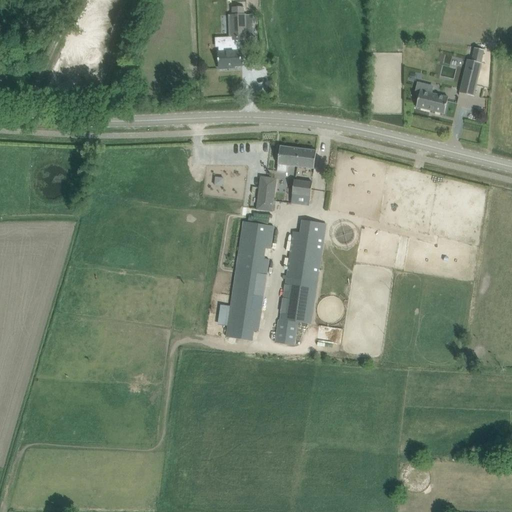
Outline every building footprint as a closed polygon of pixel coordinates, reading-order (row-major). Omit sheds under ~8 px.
[(246,15),(230,15),(231,40),(247,40),(246,15)] [(219,59),(218,59),(218,61),(219,61),(219,69),(228,69),(228,67),(242,66),(241,45),(218,46),(219,59)] [(459,93),(473,97),(481,63),(467,60),(459,93)] [(419,94),(416,107),(444,114),(448,97),(431,93),(433,86),(418,83),(415,93),(419,94)] [(278,164),(277,171),(286,172),(287,166),(314,169),(316,151),(280,147),(278,164)] [(260,176),(256,209),(272,211),(273,205),(275,205),(275,202),(273,202),(276,178),(260,176)] [(294,180),(293,195),(291,204),(309,206),(312,182),(294,180)] [(278,319),(275,342),(294,345),(297,327),(300,328),(301,323),(311,324),(326,223),(301,220),(300,232),(292,231),(286,275),(282,275),(282,278),(285,279),(280,319),(278,319)] [(225,337),(254,341),(255,331),(258,332),(274,226),(243,221),(225,337)]
